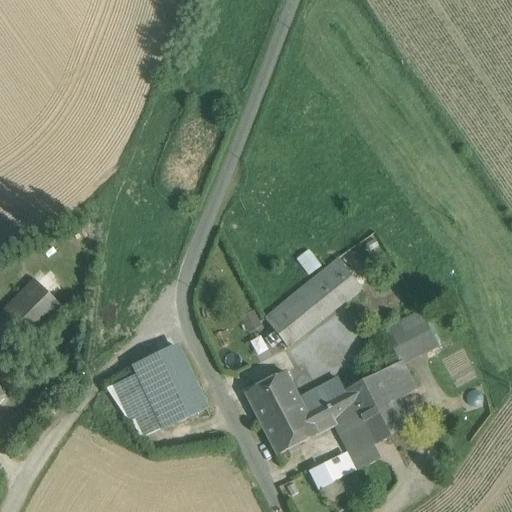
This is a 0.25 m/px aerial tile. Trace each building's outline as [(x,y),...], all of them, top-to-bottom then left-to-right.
[(361,289),(339,260),(310,283),(333,312),(361,289)] [(0,404),(10,394),(0,384),(0,359),(19,340),(29,349),(67,310),(36,279),(0,315),(0,404)] [(310,283),(265,320),(288,348),(333,312),(310,283)] [(421,312),(372,337),(389,369),(401,363),(402,366),(439,347),(421,312)] [(207,410),(177,348),(136,368),(165,430),(207,410)] [(389,369),(345,392),(357,415),(373,446),(409,427),(395,400),(414,389),(402,366),(401,363),(389,369)] [(286,374),(246,395),(262,426),(302,405),(300,401),(286,374)] [(338,380),(300,401),(302,405),(318,436),(335,426),(357,415),(345,392),(338,380)] [(302,405),(262,426),(278,456),(318,436),(302,405)] [(357,415),(335,426),(351,457),(373,446),(357,415)] [(373,446),(351,457),(358,470),(380,458),(373,446)] [(344,485),(349,495),(366,486),(360,474),(347,481),(348,483),(344,485)]
